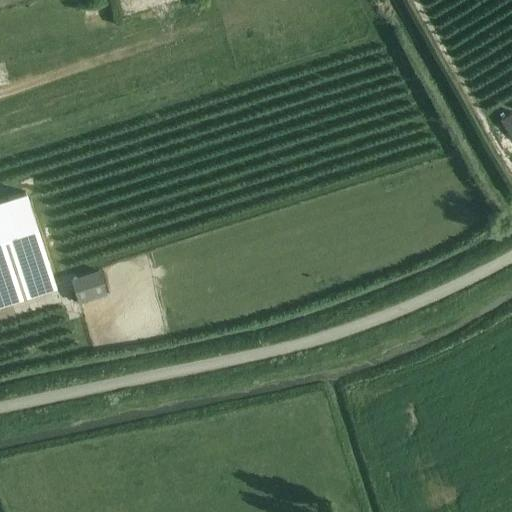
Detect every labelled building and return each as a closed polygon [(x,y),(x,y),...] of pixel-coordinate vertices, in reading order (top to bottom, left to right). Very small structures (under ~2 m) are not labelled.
[(80,8),(82,20),(104,17),(102,4),(80,8)] [(48,26),(66,22),(64,12),(46,16),(48,26)] [(0,42),(14,38),(7,16),(0,18),(0,42)] [(25,191),(4,198),(0,199),(0,304),(56,286),(25,191)] [(78,302),(106,293),(98,270),(71,279),(78,302)]
